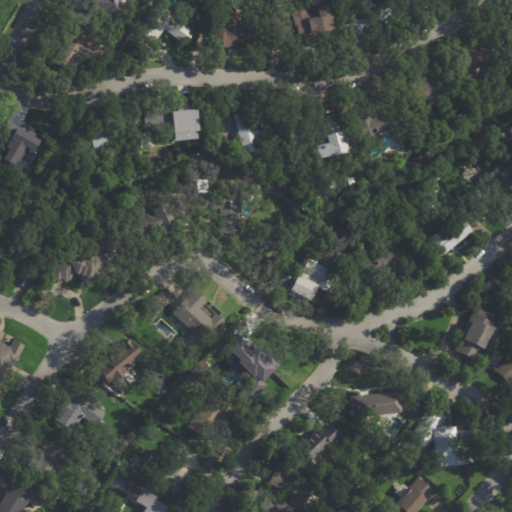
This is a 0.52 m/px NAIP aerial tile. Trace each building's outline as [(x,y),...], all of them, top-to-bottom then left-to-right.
[(310,47),(283,50),(279,18),(308,14),(306,0),(326,0),(332,44),(310,47)] [(380,26),(349,42),(335,13),(351,5),(357,18),(385,3),(393,19),(380,26)] [(156,6),(188,30),(179,42),(162,30),(144,55),(138,50),(135,54),(124,47),(155,5),(156,6)] [(234,15),(235,15),(235,21),(257,21),(256,43),(229,43),(229,49),(210,48),(210,33),(209,33),(209,21),(215,21),(215,15),(234,15)] [(72,65),(68,72),(50,62),(70,29),(86,39),(73,60),(75,61),(72,65)] [(487,58),(488,60),(485,62),(486,64),(462,78),(451,60),(474,46),(475,48),(479,45),(487,58)] [(429,90),(433,99),(414,105),(406,83),(418,79),(419,81),(426,78),(429,90)] [(316,108),(328,104),(341,151),(326,155),(324,148),(294,156),(289,138),(322,129),(316,108)] [(389,112),(392,111),(397,125),(393,126),(394,129),(376,135),(377,137),(376,137),(378,144),(364,149),(361,140),(351,144),(343,120),(353,116),(351,110),(366,105),(370,119),(389,112)] [(190,123),(191,138),(182,138),(183,143),(169,144),(169,134),(154,135),(154,131),(140,131),(139,113),(190,110),(190,123)] [(237,142),(235,134),(237,134),(233,115),(252,112),(254,124),(258,123),(256,114),(270,111),(277,148),(240,156),(237,142)] [(0,169),(0,139),(13,116),(40,132),(24,159),(19,156),(12,167),(5,163),(1,170),(0,169)] [(86,130),(103,125),(110,146),(90,151),(91,155),(78,159),(71,135),(83,131),(84,134),(87,133),(86,130)] [(511,175),(511,187),(484,215),(470,200),(487,183),(482,178),(491,170),(500,179),(508,171),(511,175)] [(240,207),(240,235),(218,235),(219,209),(210,209),(210,197),(207,197),(207,182),(240,182),(240,207)] [(0,186),(12,193),(3,209),(0,207),(0,186)] [(188,214),(189,214),(173,222),(174,226),(157,234),(156,230),(136,240),(124,214),(146,203),(150,210),(166,202),(168,205),(181,199),(188,214)] [(458,222),(468,234),(438,259),(427,247),(436,239),(434,237),(440,232),(442,234),(457,221),(458,222)] [(0,260),(0,253),(17,224),(34,234),(13,269),(0,260)] [(101,260),(93,266),(99,275),(88,283),(85,280),(81,283),(77,278),(75,279),(73,276),(70,278),(67,273),(51,285),(43,275),(61,261),(64,264),(93,243),(104,257),(101,260)] [(407,273),(408,275),(389,282),(386,273),(381,275),(375,257),(398,249),(407,273)] [(334,262),(338,254),(348,259),(344,267),(334,262)] [(318,268),(329,273),(323,285),(299,273),(305,261),(318,268)] [(30,284),(19,277),(26,265),(39,273),(32,285),(30,284)] [(302,282),(315,288),(308,303),(287,293),(294,278),(302,282)] [(200,300),(204,303),(197,310),(208,319),(212,315),(222,324),(203,344),(170,313),(191,291),(200,300)] [(485,315),(482,321),(491,325),(490,328),(498,332),(491,345),(484,341),(474,362),(453,351),(471,315),(474,316),(477,311),(485,315)] [(131,343),(140,355),(124,367),(133,379),(123,388),(113,375),(107,380),(96,366),(130,341),(131,343)] [(511,344),(503,352),(511,363),(511,344)] [(0,346),(14,353),(0,380),(0,346)] [(257,364),(244,378),(231,366),(248,347),(261,359),(257,364)] [(511,380),(506,386),(494,372),(511,356),(508,351),(511,347),(511,380)] [(66,399),(73,390),(97,407),(97,408),(103,412),(93,427),(80,417),(71,431),(51,417),(64,399),(66,400),(66,399)] [(394,404),(399,403),(400,412),(373,415),(373,420),(352,423),(349,397),(392,391),(394,404)] [(226,428),(213,420),(203,437),(186,427),(204,397),(234,415),(226,428)] [(426,421),(435,428),(451,427),(454,445),(468,443),(470,463),(440,467),(440,462),(435,463),(433,441),(427,442),(423,447),(410,436),(424,419),(426,421)] [(315,466),(296,447),(314,431),(318,436),(329,425),(339,435),(327,446),(331,450),(315,466)] [(27,468),(45,439),(72,456),(65,468),(58,463),(46,484),(25,471),(27,468)] [(178,450),(186,456),(175,474),(186,482),(177,495),(146,475),(148,472),(144,469),(154,453),(158,456),(166,443),(178,450)] [(124,465),(122,468),(116,464),(118,460),(124,464),(124,465)] [(313,487),(299,511),(272,511),(278,500),(287,504),(291,495),(268,483),(276,468),(313,487)] [(431,491),(422,501),(422,500),(411,511),(399,511),(391,505),(398,497),(393,493),(401,484),(406,488),(407,487),(408,487),(416,478),(431,491)] [(35,511),(0,511),(0,501),(5,493),(8,495),(18,479),(45,495),(35,511)] [(159,506),(155,511),(87,511),(88,510),(91,511),(95,511),(99,504),(115,511),(139,511),(137,510),(140,506),(129,499),(137,487),(149,495),(148,497),(160,504),(159,506)]
